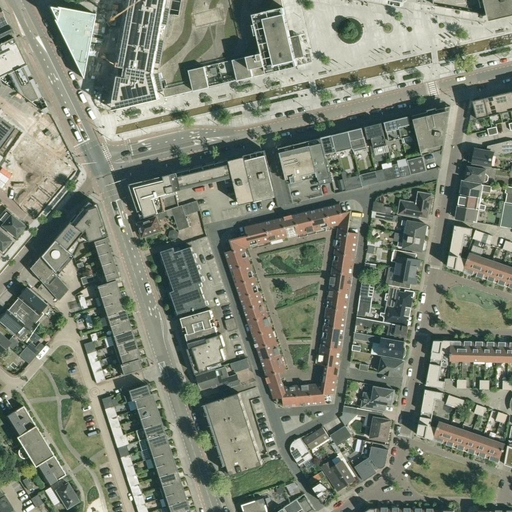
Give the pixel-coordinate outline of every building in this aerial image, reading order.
[(113,109),(112,110),(113,110),(122,108),(131,106),(132,106),(140,104),(141,104),(150,102),(150,101),(155,100),(159,99),(160,99),(165,98),(165,97),(163,90),(159,72),(168,21),(170,14),(172,0),(131,0),(120,65),(118,76),(118,77),(118,81),(117,82),(117,87),(116,88),(116,92),(116,93),(115,97),(115,98),(114,101),(113,109)] [(254,77),(252,69),(275,64),(276,72),(298,67),(296,59),(304,57),(299,35),(291,37),(282,0),(181,0),(178,23),(168,21),(159,72),(163,90),(192,83),(194,91),(210,87),(208,79),(236,73),(238,81),(254,77)] [(511,0),(433,0),(434,6),(483,15),(511,7),(511,0)] [(95,14),(47,5),(83,78),(95,14)] [(0,39),(12,34),(7,24),(0,27),(0,39)] [(13,37),(0,43),(0,76),(26,64),(13,37)] [(45,113),(46,113),(48,111),(49,111),(26,64),(0,76),(0,79),(45,112),(45,113)] [(506,93),(495,95),(500,114),(511,111),(506,93)] [(500,114),(495,95),(484,98),(489,117),(500,114)] [(469,121),(489,117),(484,98),(473,101),(475,110),(471,111),(469,121)] [(427,110),(428,112),(413,115),(423,155),(443,150),(451,106),(437,110),(437,108),(427,110)] [(409,116),(397,119),(402,139),(416,135),(413,124),(411,125),(410,123),(411,123),(409,116)] [(0,148),(2,146),(10,136),(15,128),(0,117),(0,148)] [(389,142),(402,139),(397,119),(385,122),(385,123),(389,142)] [(374,149),(387,145),(382,123),(365,127),(368,139),(371,138),(374,149)] [(355,130),(349,131),(354,153),(368,149),(362,128),(355,129),(355,130)] [(354,153),(349,131),(332,135),(336,152),(353,149),(354,153)] [(336,152),(332,135),(322,138),(326,155),(336,152)] [(24,136),(13,152),(23,159),(34,143),(24,136)] [(332,182),(326,155),(322,138),(310,141),(318,177),(320,185),(332,182)] [(511,140),(511,141),(488,146),(487,151),(475,149),(474,154),(470,153),(468,162),(491,166),(493,156),(496,156),(511,152),(511,140)] [(318,177),(310,141),(279,148),(285,174),(290,173),(292,183),(318,177)] [(34,143),(23,159),(32,166),(43,150),(34,143)] [(43,150),(32,166),(41,173),(53,157),(43,150)] [(245,157),(255,199),(255,201),(256,202),(276,197),(265,150),(244,155),(245,157)] [(41,173),(46,178),(60,189),(61,188),(65,182),(64,181),(65,179),(68,178),(73,170),(58,159),(57,162),(53,159),(54,157),(53,156),(53,157),(41,173)] [(245,204),(255,201),(255,199),(245,157),(232,160),(233,163),(231,163),(230,163),(232,175),(240,205),(245,204)] [(423,157),(415,159),(419,173),(426,171),(423,157)] [(230,163),(229,160),(172,174),(176,191),(182,190),(181,187),(232,175),(230,163)] [(392,165),(392,167),(395,179),(401,177),(398,164),(392,165)] [(486,182),(487,181),(488,177),(487,175),(485,175),(486,170),(468,166),(467,169),(465,170),(465,175),(466,177),(465,180),(484,183),(484,182),(486,182)] [(392,167),(383,170),(386,181),(395,179),(392,167)] [(141,219),(151,216),(170,209),(179,206),(176,192),(176,191),(172,174),(165,176),(130,184),(141,219)] [(348,178),(343,179),(346,191),(351,190),(362,187),(360,177),(360,175),(348,178)] [(360,177),(362,187),(370,185),(368,175),(360,177)] [(44,180),(38,187),(52,199),(52,198),(56,193),(60,189),(46,178),(44,180)] [(342,179),(337,181),(339,191),(345,189),(342,179)] [(463,181),(461,194),(481,198),(483,191),(489,192),(490,186),(463,181)] [(33,193),(30,197),(43,208),(44,207),(48,202),(52,199),(38,187),(33,193)] [(420,217),(427,219),(428,219),(430,205),(432,204),(433,199),(432,197),(432,195),(419,192),(417,204),(401,201),(398,214),(419,218),(419,217),(420,217)] [(459,206),(485,210),(486,206),(480,205),(481,198),(461,194),(459,206)] [(26,201),(22,207),(35,218),(40,212),(43,208),(30,197),(26,201)] [(80,244),(107,235),(96,203),(91,204),(88,201),(79,212),(78,211),(54,240),(74,257),(80,244)] [(183,205),(186,215),(200,211),(196,201),(183,205)] [(340,204),(332,206),(326,207),(330,227),(339,224),(338,232),(348,233),(350,221),(351,222),(351,221),(350,221),(351,216),(347,212),(342,213),(340,204)] [(141,219),(137,221),(138,226),(140,226),(141,228),(139,229),(142,237),(158,232),(161,231),(158,223),(159,223),(158,220),(168,217),(172,216),(174,215),(175,219),(179,229),(189,225),(186,215),(183,205),(179,206),(170,209),(151,216),(141,219)] [(384,206),(382,213),(383,213),(386,214),(390,215),(391,208),(384,206)] [(485,211),(485,210),(459,206),(456,219),(477,222),(479,210),(485,211)] [(326,207),(310,211),(315,230),(330,227),(326,207)] [(11,213),(6,209),(0,215),(0,224),(15,237),(24,226),(23,225),(24,224),(19,219),(18,221),(17,220),(17,219),(16,220),(13,217),(14,216),(13,216),(13,217),(10,215),(11,213)] [(285,217),(283,218),(288,237),(293,236),(298,234),(298,235),(300,234),(308,232),(313,231),(314,231),(315,230),(310,211),(295,214),(294,215),(292,215),(291,215),(288,216),(285,217)] [(281,218),(265,222),(269,241),(286,237),(286,238),(288,237),(283,218),(283,217),(281,218)] [(405,226),(404,234),(424,238),(425,234),(427,234),(428,227),(426,226),(427,225),(402,220),(401,225),(405,226)] [(241,237),(243,247),(244,248),(269,241),(265,222),(245,227),(247,234),(241,235),(241,237)] [(451,247),(462,249),(465,235),(471,236),(472,229),(455,226),(455,229),(453,228),(452,235),(453,235),(451,247)] [(0,249),(2,251),(5,247),(6,248),(11,242),(10,241),(11,240),(0,231),(0,249)] [(355,256),(356,250),(358,234),(348,233),(338,232),(335,253),(355,256)] [(423,242),(424,238),(404,234),(402,243),(398,242),(397,247),(422,251),(422,250),(424,250),(425,243),(423,242)] [(93,241),(96,251),(111,247),(111,246),(109,247),(107,243),(110,243),(108,237),(93,241)] [(250,264),(244,248),(243,247),(241,237),(240,237),(241,238),(235,239),(232,244),(234,250),(225,253),(231,271),(250,264)] [(379,241),(368,239),(367,245),(378,247),(379,241)] [(47,248),(40,256),(57,275),(71,259),(74,257),(54,240),(54,241),(47,248)] [(113,252),(111,247),(96,251),(100,261),(114,256),(112,257),(111,253),(113,252)] [(194,311),(207,306),(207,305),(207,306),(203,295),(203,294),(199,283),(203,282),(192,247),(179,251),(176,253),(174,248),(161,252),(164,259),(162,260),(163,264),(165,263),(168,271),(166,271),(167,276),(169,275),(172,282),(170,283),(171,287),(173,286),(175,291),(171,292),(171,293),(169,294),(171,298),(173,297),(177,311),(175,312),(177,316),(179,315),(179,316),(191,311),(191,309),(193,309),(194,311)] [(448,266),(464,272),(468,260),(467,260),(468,260),(461,257),(462,249),(451,247),(450,255),(449,254),(447,261),(449,262),(448,266)] [(397,263),(396,268),(416,272),(417,267),(419,267),(420,260),(405,258),(406,252),(394,250),(392,262),(397,263)] [(335,253),(332,271),(352,274),(355,256),(335,253)] [(470,253),(468,260),(467,260),(468,260),(464,272),(473,275),(473,274),(475,275),(475,274),(481,257),(470,253)] [(116,262),(114,256),(100,261),(103,271),(117,266),(115,267),(114,263),(116,262)] [(40,281),(40,280),(58,301),(68,289),(40,257),(30,269),(40,281)] [(492,260),(481,257),(475,274),(475,275),(477,275),(476,276),(483,279),(484,277),(486,278),(492,260)] [(497,281),(503,264),(492,260),(486,278),(488,279),(487,280),(494,282),(494,281),(497,282),(497,281)] [(250,264),(231,271),(236,285),(255,279),(250,264)] [(511,271),(511,267),(503,264),(497,281),(497,282),(498,282),(498,284),(505,286),(505,285),(508,286),(508,285),(507,285),(511,271)] [(117,272),(119,272),(117,266),(103,271),(107,283),(115,280),(115,278),(118,277),(117,272)] [(415,277),(416,272),(396,268),(395,274),(390,273),(388,285),(399,287),(400,281),(416,284),(417,278),(415,277)] [(350,293),(351,280),(352,274),(332,271),(331,278),(331,283),(330,284),(331,284),(330,290),(350,293)] [(80,278),(82,284),(94,281),(92,274),(80,278)] [(240,298),(259,292),(255,279),(236,285),(240,298)] [(94,287),(98,297),(118,290),(115,280),(107,283),(94,287)] [(359,303),(371,305),(372,297),(368,297),(370,284),(362,283),(359,303)] [(17,307),(35,323),(43,314),(40,311),(46,304),(26,287),(25,289),(24,289),(21,292),(21,293),(18,297),(22,301),(17,307)] [(387,301),(386,308),(410,312),(410,309),(411,309),(412,308),(411,308),(412,298),(413,298),(415,292),(405,290),(405,293),(400,292),(400,289),(390,287),(388,294),(386,293),(385,300),(387,301)] [(98,297),(101,306),(122,300),(118,290),(98,297)] [(330,290),(327,308),(347,311),(350,293),(330,290)] [(244,311),(263,305),(259,292),(240,298),(244,311)] [(122,300),(101,306),(104,316),(125,309),(122,300)] [(371,305),(359,303),(357,315),(365,317),(366,312),(370,313),(371,305)] [(248,323),(267,317),(263,305),(244,311),(248,323)] [(0,321),(15,334),(21,339),(28,331),(29,332),(36,324),(35,323),(17,307),(11,314),(8,310),(7,310),(3,314),(2,314),(0,315),(0,321)] [(344,329),(347,311),(327,308),(324,326),(344,329)] [(384,318),(383,322),(409,327),(408,327),(409,320),(408,320),(409,317),(410,317),(410,316),(409,315),(410,312),(386,308),(385,313),(381,313),(380,316),(382,316),(384,318)] [(128,319),(125,309),(104,316),(107,326),(109,325),(128,319)] [(184,330),(184,331),(185,335),(186,335),(189,343),(190,343),(218,335),(218,334),(216,326),(217,326),(216,322),(216,321),(215,321),(215,322),(212,323),(211,319),(214,319),(211,310),(182,318),(184,327),(187,326),(188,330),(184,331),(184,330)] [(267,317),(248,323),(253,337),(272,330),(270,324),(268,319),(268,318),(267,317)] [(407,338),(409,327),(383,322),(357,317),(356,325),(372,328),(373,323),(389,326),(387,334),(407,338)] [(225,321),(228,331),(238,329),(234,318),(225,321)] [(113,335),(131,329),(128,319),(109,325),(113,335)] [(324,326),(321,348),(341,351),(344,329),(324,326)] [(131,329),(113,335),(110,336),(113,345),(134,339),(131,329)] [(272,330),(253,337),(257,349),(276,343),(272,330)] [(0,354),(8,345),(12,349),(18,342),(11,337),(8,341),(0,334),(0,354)] [(218,335),(190,343),(191,347),(187,349),(196,374),(210,370),(209,366),(226,361),(222,348),(225,347),(221,334),(218,335)] [(403,347),(404,342),(404,341),(367,335),(365,341),(378,343),(378,342),(381,343),(379,355),(403,360),(403,358),(404,357),(405,355),(406,354),(406,352),(405,350),(405,348),(405,347),(403,347)] [(117,355),(137,348),(134,339),(113,345),(117,355)] [(444,353),(451,354),(451,353),(451,341),(434,340),(434,345),(432,345),(431,352),(432,352),(430,364),(441,366),(446,367),(447,363),(442,362),(444,353)] [(451,353),(451,354),(450,361),(462,361),(463,343),(463,342),(461,342),(461,341),(451,341),(451,353)] [(462,361),(474,361),(474,343),(472,342),(472,341),(465,341),(465,342),(463,342),(463,343),(462,361)] [(474,361),(485,362),(486,343),(483,343),(483,342),(476,341),(476,343),(474,343),(474,361)] [(26,347),(36,355),(44,346),(40,342),(36,347),(30,342),(26,347)] [(485,362),(496,362),(497,344),(497,343),(495,343),(495,342),(487,342),(487,343),(486,343),(485,362)] [(497,344),(496,362),(508,362),(508,344),(509,344),(509,343),(506,343),(506,342),(499,342),(499,343),(497,343),(497,344)] [(276,343),(257,349),(261,362),(280,355),(280,354),(279,354),(278,349),(278,348),(276,343)] [(19,355),(29,364),(36,355),(26,347),(19,355)] [(118,365),(140,358),(137,348),(117,355),(120,364),(118,365)] [(341,351),(321,348),(319,364),(326,365),(338,367),(341,351)] [(280,355),(261,362),(263,367),(266,376),(266,377),(278,373),(285,370),(280,355)] [(140,358),(118,365),(121,375),(123,375),(141,369),(138,359),(141,358),(140,358)] [(393,374),(401,376),(404,362),(382,358),(380,372),(385,373),(385,375),(393,376),(393,374)] [(441,366),(430,364),(428,376),(427,376),(426,383),(427,383),(426,386),(444,389),(445,382),(439,380),(441,366)] [(323,384),(324,384),(324,394),(334,393),(335,393),(337,377),(337,376),(338,372),(338,367),(326,365),(325,370),(323,384)] [(222,380),(221,378),(218,379),(215,370),(197,376),(202,389),(211,386),(212,388),(220,386),(221,390),(240,384),(237,375),(222,380)] [(284,397),(283,387),(280,376),(278,373),(266,377),(267,380),(269,384),(268,384),(269,385),(273,398),(284,397)] [(129,401),(152,394),(152,393),(150,394),(146,384),(122,392),(126,402),(129,401)] [(310,385),(312,405),(325,404),(324,394),(324,384),(323,384),(310,385)] [(312,405),(310,385),(308,385),(303,386),(303,385),(302,386),(296,386),(298,406),(312,405)] [(298,406),(296,386),(283,387),(284,397),(284,407),(298,406)] [(362,407),(378,410),(385,411),(387,404),(392,405),(392,404),(394,402),(395,394),(394,392),(394,391),(371,386),(370,394),(364,393),(362,407)] [(424,399),(422,411),(433,413),(435,399),(442,400),(443,393),(426,390),(425,392),(424,392),(423,399),(424,399)] [(218,445),(228,476),(263,465),(239,393),(204,404),(208,415),(209,425),(211,425),(214,436),(215,446),(218,445)] [(155,403),(152,394),(129,401),(134,400),(136,409),(134,410),(155,403)] [(459,399),(456,407),(461,409),(464,400),(459,399)] [(158,413),(155,403),(134,410),(137,420),(158,413)] [(7,418),(12,426),(29,415),(23,406),(5,417),(6,419),(7,418)] [(345,426),(357,415),(356,415),(357,411),(358,408),(344,406),(343,412),(342,416),(340,417),(345,426)] [(356,415),(370,417),(374,418),(372,427),(371,427),(370,428),(369,428),(369,429),(368,430),(368,431),(368,432),(368,433),(368,434),(369,435),(371,436),(370,438),(387,441),(391,420),(382,419),(383,413),(358,408),(357,411),(356,415)] [(431,426),(433,413),(422,411),(420,423),(418,423),(417,430),(418,430),(417,435),(434,440),(437,429),(437,428),(431,426)] [(140,429),(141,429),(161,423),(158,413),(137,420),(138,420),(140,420),(143,428),(140,429)] [(12,426),(18,436),(32,427),(35,425),(29,415),(12,426)] [(451,425),(440,421),(437,428),(437,429),(434,440),(443,443),(443,442),(445,443),(445,442),(451,425)] [(139,441),(144,439),(164,432),(161,423),(141,429),(136,431),(139,441)] [(32,427),(18,436),(16,437),(17,437),(20,435),(26,444),(20,448),(19,449),(18,450),(18,451),(18,452),(18,453),(18,454),(19,455),(19,456),(20,457),(21,458),(22,458),(23,458),(23,459),(24,459),(25,458),(26,458),(27,458),(28,457),(29,457),(35,467),(36,466),(53,455),(35,425),(32,427)] [(462,429),(451,425),(445,442),(445,443),(446,444),(446,445),(453,447),(453,446),(456,447),(456,446),(462,429)] [(330,436),(331,437),(334,441),(337,446),(352,436),(345,426),(330,436)] [(330,443),(334,441),(331,437),(329,438),(323,428),(304,440),(311,450),(317,446),(319,449),(330,442),(330,443)] [(472,433),(462,429),(456,446),(456,447),(457,447),(457,448),(464,451),(464,450),(467,450),(466,450),(472,433)] [(147,449),(168,442),(164,432),(144,439),(147,449)] [(478,454),(477,453),(483,436),(472,433),(466,450),(467,450),(468,451),(468,452),(474,454),(475,453),(477,454),(478,454)] [(494,440),(483,436),(477,453),(478,454),(477,454),(479,455),(478,456),(485,458),(486,457),(488,458),(488,457),(494,440)] [(292,453),(292,454),(300,466),(304,463),(308,470),(317,464),(313,458),(313,457),(300,438),(295,441),(294,441),(293,442),(292,443),(292,444),(291,446),(291,447),(290,449),(291,450),(291,452),(292,453)] [(356,451),(345,458),(348,463),(357,478),(361,483),(377,472),(376,470),(377,470),(376,468),(377,467),(378,467),(378,468),(379,468),(380,468),(381,468),(383,468),(384,467),(385,466),(386,464),(390,446),(364,440),(361,454),(356,451)] [(505,444),(494,440),(488,457),(488,458),(490,458),(489,459),(499,463),(501,456),(503,457),(504,451),(504,449),(503,449),(505,444)] [(171,452),(168,442),(147,449),(150,459),(171,452)] [(174,462),(171,452),(150,459),(153,468),(174,462)] [(36,466),(42,475),(59,465),(53,455),(36,466)] [(322,467),(330,480),(338,491),(344,487),(355,480),(342,461),(335,466),(332,460),(322,467)] [(177,471),(174,462),(153,468),(153,469),(156,468),(158,477),(156,478),(177,471)] [(65,474),(62,468),(59,465),(42,475),(47,483),(46,484),(47,486),(65,474)] [(156,478),(159,488),(180,481),(177,471),(156,478)] [(62,500),(67,508),(78,501),(79,501),(67,483),(64,485),(61,480),(51,486),(60,502),(62,500)] [(183,491),(180,481),(159,488),(163,497),(183,491)] [(314,487),(317,492),(325,504),(334,493),(321,482),(314,487)] [(166,507),(186,500),(183,491),(163,497),(166,507)] [(0,498),(0,511),(9,511),(13,509),(5,496),(0,498)] [(242,505),(244,510),(244,511),(267,511),(263,498),(242,505)] [(186,500),(166,507),(167,511),(183,511),(190,510),(186,500)] [(284,508),(286,511),(297,511),(302,509),(296,500),(288,505),(284,508)]
